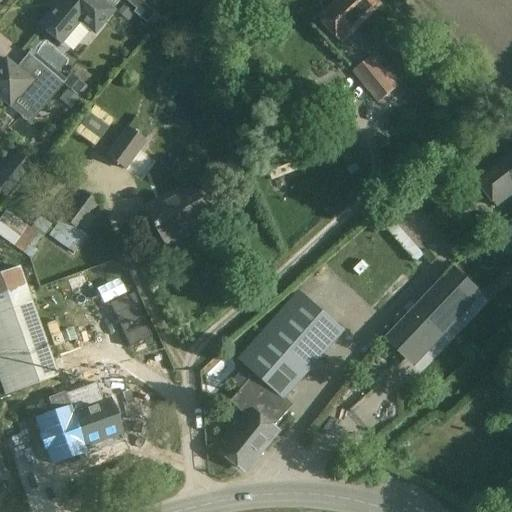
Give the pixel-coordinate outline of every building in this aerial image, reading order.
[(52,11),(38,28),(60,47),(79,24),(94,36),(113,13),(97,0),(54,0),(48,8),(52,11)] [(122,0),(135,10),(133,12),(146,23),(154,14),(142,4),(144,0),(122,0)] [(382,5),(376,0),(337,0),(317,19),(341,44),(382,5)] [(213,10),(224,21),(231,14),(220,3),(213,10)] [(53,77),(42,68),(27,55),(26,56),(29,58),(19,71),(4,59),(0,63),(0,100),(9,107),(19,95),(30,104),(40,112),(62,85),(53,77)] [(397,87),(372,57),(354,72),(379,102),(397,87)] [(78,98),(87,88),(70,73),(61,83),(78,98)] [(67,89),(59,99),(71,109),(78,99),(67,89)] [(324,114),(314,99),(286,118),(296,133),(324,114)] [(144,142),(126,129),(106,156),(124,169),(144,142)] [(511,194),(511,152),(475,180),(495,207),(511,194)] [(32,166),(16,153),(0,172),(0,193),(5,198),(32,166)] [(210,216),(192,185),(177,193),(179,197),(149,213),(167,245),(188,233),(186,230),(210,216)] [(98,203),(80,191),(58,222),(85,242),(99,221),(90,215),(98,203)] [(27,227),(5,211),(0,217),(0,238),(27,258),(28,257),(31,260),(38,251),(34,248),(50,226),(38,217),(30,228),(28,226),(27,227)] [(500,227),(490,214),(450,246),(460,259),(500,227)] [(475,286),(454,265),(385,338),(406,359),(475,286)] [(57,378),(18,268),(0,274),(0,384),(4,397),(57,378)] [(497,288),(508,280),(502,271),(490,279),(497,288)] [(337,332),(302,296),(242,363),(256,374),(249,382),(248,381),(230,403),(244,415),(222,441),(228,445),(221,453),(242,470),(247,470),(279,431),(274,427),(287,411),(278,404),(283,397),(284,398),(341,335),(337,332)] [(95,383),(64,394),(85,453),(86,453),(84,448),(121,435),(109,400),(102,402),(95,383)] [(53,413),(35,420),(40,435),(38,435),(44,451),(45,450),(51,465),(61,462),(62,466),(77,461),(75,456),(85,453),(64,394),(48,400),(53,413)] [(320,429),(347,447),(362,425),(372,432),(385,414),(361,398),(352,411),(338,402),(320,429)]
